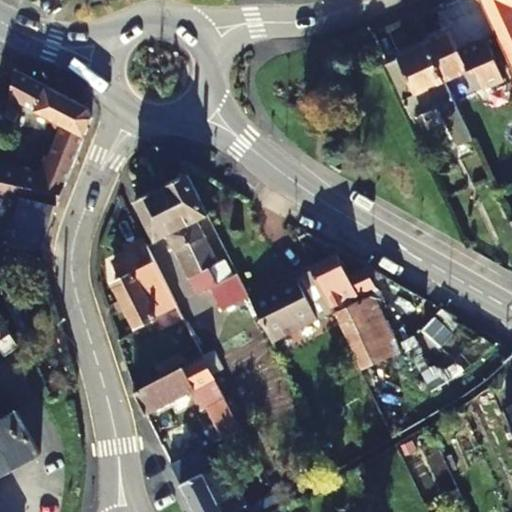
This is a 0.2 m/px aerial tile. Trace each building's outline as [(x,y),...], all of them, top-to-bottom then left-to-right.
[(511,0),(481,0),(511,67),(511,0)] [(497,59),(487,35),(476,39),(458,47),(450,29),(425,41),(426,43),(443,82),(464,73),(473,69),(488,106),(510,95),(497,59)] [(446,106),(439,110),(456,146),(470,140),(453,104),(443,82),(426,43),(397,58),(398,59),(386,65),(407,107),(409,113),(434,100),(441,97),(446,106)] [(17,86),(9,120),(22,124),(32,106),(66,128),(46,176),(1,160),(0,163),(0,187),(60,203),(91,121),(88,108),(41,80),(20,68),(17,86)] [(434,100),(439,110),(446,106),(441,97),(434,100)] [(198,198),(187,175),(160,187),(192,255),(191,259),(198,272),(208,267),(209,269),(214,266),(193,223),(207,216),(198,198)] [(0,234),(45,244),(57,210),(60,203),(0,187),(0,234)] [(192,255),(160,187),(134,199),(153,241),(165,236),(195,297),(211,290),(217,287),(209,269),(208,267),(198,272),(191,259),(192,255)] [(135,325),(171,308),(178,306),(146,244),(142,246),(139,239),(126,245),(129,252),(113,261),(121,278),(114,283),(135,325)] [(347,278),(336,257),(310,269),(330,310),(375,288),(366,269),(347,278)] [(247,299),(270,344),(332,314),(330,310),(310,269),(310,267),(247,298),(247,299)] [(217,287),(211,290),(222,311),(247,299),(247,298),(237,278),(217,287)] [(363,370),(400,354),(375,299),(336,316),(363,370)] [(178,306),(171,308),(176,317),(182,314),(178,306)] [(441,346),(460,326),(442,309),(423,329),(441,346)] [(0,328),(0,337),(2,341),(16,333),(8,323),(0,328)] [(9,352),(22,342),(16,333),(2,341),(9,352)] [(145,415),(193,389),(213,378),(202,355),(134,392),(145,415)] [(203,407),(206,405),(223,396),(213,378),(193,389),(203,407)] [(240,427),(223,396),(206,405),(222,437),(240,427)] [(0,511),(0,474),(43,451),(20,409),(0,419),(0,511)] [(171,465),(198,451),(190,436),(163,449),(171,465)] [(208,471),(198,451),(171,465),(194,511),(250,511),(239,489),(232,493),(234,498),(220,505),(204,473),(208,471)]
